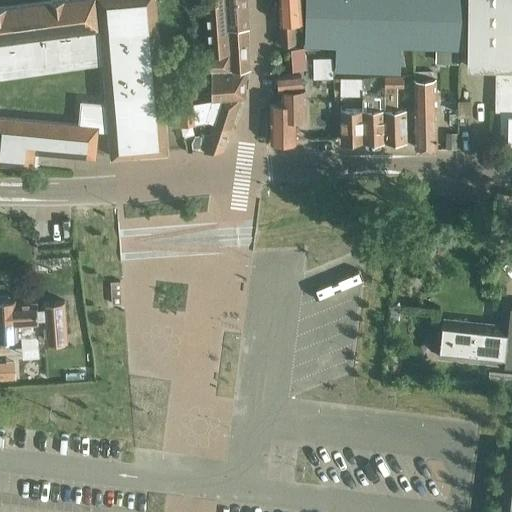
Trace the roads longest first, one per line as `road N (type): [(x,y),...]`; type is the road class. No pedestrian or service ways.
road 1 (residential): [(241,175),(350,165),(511,172)]
road 2 (residential): [(0,192),(118,190),(241,175)]
road 3 (residential): [(241,175),(260,0)]
